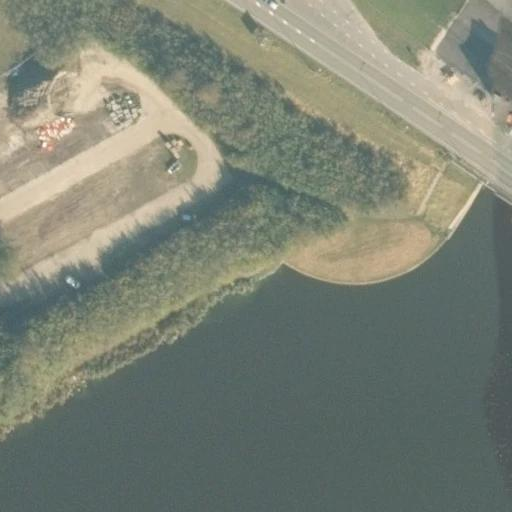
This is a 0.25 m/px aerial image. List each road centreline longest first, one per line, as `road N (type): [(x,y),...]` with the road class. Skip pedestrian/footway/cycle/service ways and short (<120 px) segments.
road 1 (primary): [(511,176),(250,0)]
road 2 (unclassified): [(305,0),(511,144)]
